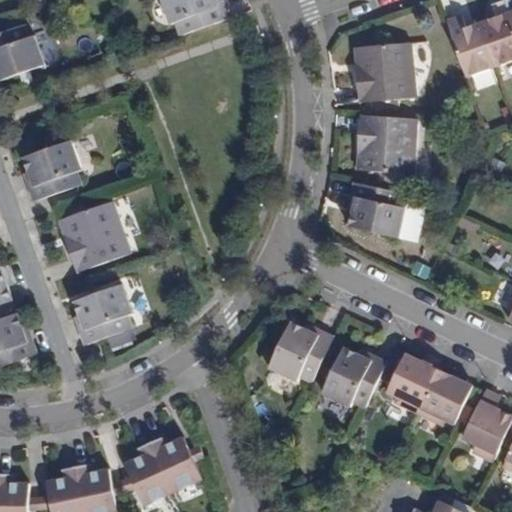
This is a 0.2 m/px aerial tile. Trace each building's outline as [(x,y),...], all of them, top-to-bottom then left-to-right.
[(219,5),(217,0),(164,0),(172,23),(176,21),(181,35),(228,18),(223,4),(219,5)] [(511,60),(511,16),(506,0),(502,0),(493,4),(497,16),(481,22),(497,66),(511,60)] [(468,76),(497,66),(481,22),(468,27),(463,14),(449,19),(468,76)] [(0,79),(45,63),(35,34),(31,36),(27,24),(0,33),(0,79)] [(395,98),(418,96),(412,42),(355,47),(357,63),(364,62),(365,71),(358,71),(361,102),(370,100),(371,109),(390,107),(389,99),(395,98)] [(405,172),(415,173),(419,116),(363,111),(360,145),(368,146),(367,153),(359,152),(358,169),(380,170),(385,171),(384,181),(404,182),(405,172)] [(73,141),(25,158),(35,185),(30,187),(35,201),(84,183),(79,171),(84,169),(73,141)] [(352,194),(357,196),(351,224),(401,235),(407,206),(403,205),(406,192),(355,181),(352,194)] [(72,232),(75,241),(68,243),(78,270),(132,251),(113,200),(60,219),(66,234),(72,232)] [(68,243),(75,241),(72,232),(66,234),(68,243)] [(0,267),(0,305),(15,300),(14,283),(5,287),(3,282),(13,278),(8,265),(0,267)] [(3,282),(5,287),(14,283),(13,278),(3,282)] [(81,330),(86,344),(130,328),(126,316),(130,314),(120,285),(75,300),(85,329),(81,330)] [(30,340),(20,313),(0,319),(0,364),(38,351),(34,338),(30,340)] [(321,335),(294,321),(273,368),(301,382),(303,377),(315,382),(336,336),(323,330),(321,335)] [(374,360),(347,347),(325,393),(354,407),(356,402),(367,408),(389,362),(376,356),(374,360)] [(420,413),(442,367),(427,359),(425,361),(407,353),(389,390),(397,395),(395,401),(420,413)] [(475,384),(442,367),(420,413),(444,424),(446,418),(457,424),(475,384)] [(495,461),(508,433),(511,424),(511,413),(505,410),(499,410),(496,409),(503,395),(488,388),(487,391),(466,438),(478,444),(475,451),(495,461)] [(499,410),(505,410),(510,399),(503,395),(496,409),(499,410)] [(193,451),(186,436),(172,443),(169,435),(142,447),(145,455),(130,462),(136,476),(141,487),(148,504),(205,478),(198,461),(193,451)] [(193,451),(198,461),(213,455),(209,444),(193,451)] [(115,483),(111,467),(96,471),(94,462),(67,468),(69,477),(51,481),(54,496),(57,507),(57,511),(120,511),(117,496),(115,483)] [(0,511),(32,511),(32,510),(33,499),(33,481),(15,481),(15,472),(0,472),(0,511)] [(136,476),(126,479),(129,492),(141,487),(136,476)] [(129,492),(126,479),(115,483),(117,496),(129,492)] [(444,493),(441,500),(454,506),(457,499),(444,493)] [(42,498),(43,509),(57,507),(54,496),(42,498)] [(32,510),(43,509),(42,498),(33,499),(32,510)] [(414,511),(466,511),(454,506),(441,500),(435,511),(426,511),(417,507),(414,511)]
